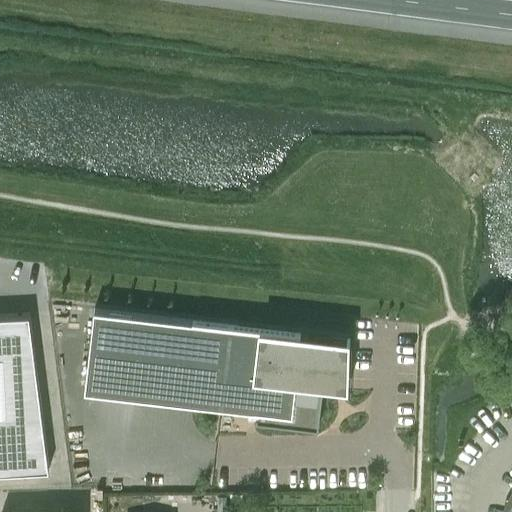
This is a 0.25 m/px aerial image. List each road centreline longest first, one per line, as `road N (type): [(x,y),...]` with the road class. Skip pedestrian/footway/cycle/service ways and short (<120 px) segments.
road 1 (unclassified): [(397,511),(399,331)]
road 2 (motorway): [(381,0),(511,16)]
